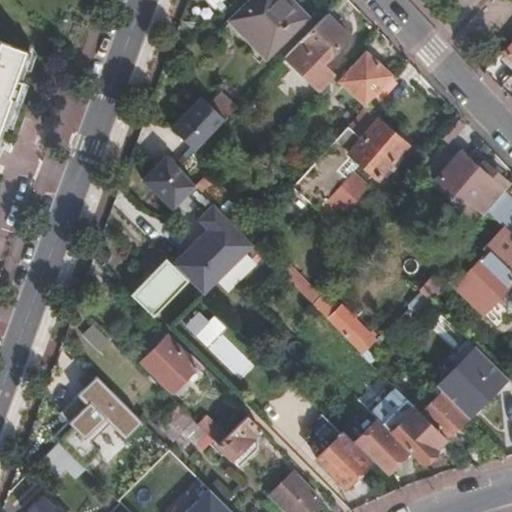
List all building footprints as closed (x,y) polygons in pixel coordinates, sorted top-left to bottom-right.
[(246,38),(283,0),(253,0),(228,26),(241,40),(244,36),(246,38)] [(305,17),(287,0),(283,0),(246,38),(266,57),(305,17)] [(463,0),(462,5),(475,10),(478,0),(463,0)] [(348,35),(326,15),(285,57),(320,90),(334,75),(322,63),(348,35)] [(0,42),(0,128),(5,130),(6,126),(15,101),(22,82),(21,82),(25,70),(30,54),(27,52),(0,42)] [(28,49),(27,52),(30,54),(25,70),(32,73),(38,57),(32,50),(28,49)] [(365,51),(337,81),(363,104),(391,74),(365,51)] [(201,116),(215,130),(237,107),(222,93),(201,116)] [(21,103),(15,101),(6,126),(13,127),(21,103)] [(376,179),(382,172),(405,147),(363,108),(290,189),(317,213),(321,210),(329,216),(347,195),(339,188),(344,182),(336,175),(351,157),(360,164),(376,179)] [(453,193),(454,191),(476,166),(459,151),(436,176),(453,193)] [(172,210),(196,186),(167,156),(142,180),(172,210)] [(481,215),(508,183),(481,160),(476,166),(454,191),(481,215)] [(210,174),(197,187),(209,200),(214,205),(228,191),(210,174)] [(347,195),(329,216),(335,221),(366,191),(349,175),(344,182),(339,188),(347,195)] [(197,187),(170,215),(176,221),(197,201),(203,207),(209,200),(197,187)] [(210,206),(159,256),(178,274),(198,295),(249,245),(210,206)] [(511,279),(511,278),(486,253),(455,286),(481,312),(511,279)] [(178,274),(159,256),(133,285),(151,302),(178,274)] [(294,288),(300,281),(288,268),(281,276),(294,288)] [(418,290),(426,298),(440,282),(431,274),(418,290)] [(309,304),(316,296),(300,281),(294,288),(309,304)] [(239,380),(256,364),(198,308),(182,325),(239,380)] [(358,332),(344,319),(335,330),(348,344),(358,332)] [(91,323),(79,335),(96,353),(109,341),(91,323)] [(193,366),(165,336),(140,361),(169,390),(193,366)] [(494,379),(474,360),(450,385),(469,404),(494,379)] [(443,437),(444,438),(466,416),(440,391),(419,413),(443,437)] [(409,414),(388,434),(418,463),(443,437),(419,413),(413,407),(406,400),(401,406),(409,414)] [(194,423),(176,405),(156,425),(171,440),(181,431),(201,451),(211,441),(194,423)] [(194,423),(211,441),(217,447),(227,436),(204,414),(194,423)] [(217,447),(232,462),(247,447),(245,446),(259,432),(245,418),(227,436),(217,447)] [(283,418),(269,432),(290,453),(303,439),(283,418)] [(316,448),(334,431),(322,418),(304,435),(316,448)] [(368,462),(340,434),(315,459),(344,487),(368,462)] [(61,441),(59,439),(38,461),(54,476),(63,468),(71,476),(81,467),(58,444),(61,441)] [(81,467),(71,476),(84,489),(93,480),(81,467)] [(302,511),(316,498),(291,471),(267,495),(283,511),(302,511)] [(1,506),(7,511),(18,511),(31,498),(19,487),(1,506)] [(225,511),(203,490),(180,511),(225,511)] [(53,506),(42,496),(25,511),(59,511),(64,506),(59,501),(53,506)]
